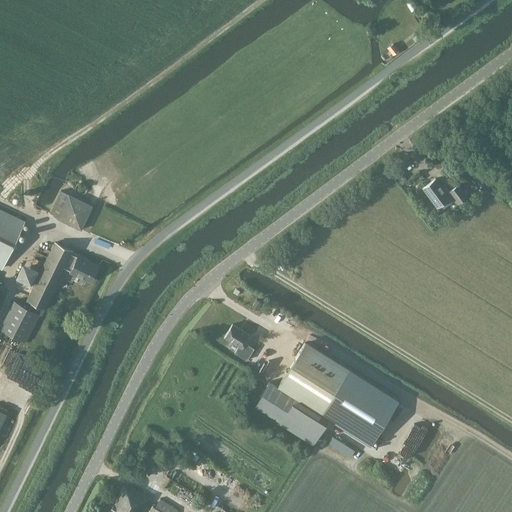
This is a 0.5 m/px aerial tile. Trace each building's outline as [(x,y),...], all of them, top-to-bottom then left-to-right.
[(392,44),(387,47),(392,54),(397,51),(392,44)] [(446,187),(443,189),(435,178),(422,188),(436,207),(440,204),(442,207),(453,199),(457,204),(467,196),(458,184),(448,191),(446,187)] [(56,217),(56,218),(80,230),(92,205),(67,193),(60,190),(49,214),(56,217)] [(0,209),(0,267),(1,268),(24,221),(0,209)] [(72,251),(53,242),(39,271),(23,262),(15,277),(32,286),(26,299),(26,300),(23,305),(13,300),(0,324),(0,329),(25,342),(39,315),(41,315),(63,268),(90,281),(97,266),(87,261),(87,260),(77,255),(71,252),(72,251)] [(261,302),(256,299),(252,306),(257,310),(261,302)] [(232,324),(224,337),(238,346),(234,353),(246,360),(253,349),(244,342),(249,335),(232,324)] [(268,381),(254,404),(313,442),(328,418),(370,444),(397,401),(304,342),(276,386),(268,381)] [(352,448),(329,434),(323,444),(346,458),(352,448)] [(143,511),(151,498),(131,487),(130,489),(125,486),(124,486),(123,485),(108,511),(143,511)] [(174,511),(176,510),(159,500),(154,508),(151,506),(147,511),(174,511)]
